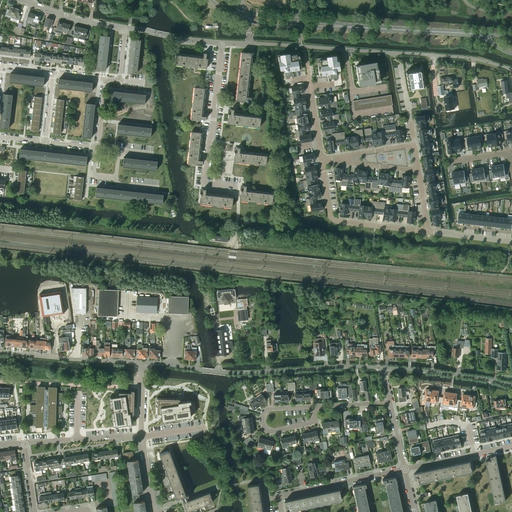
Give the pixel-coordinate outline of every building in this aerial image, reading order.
[(11,18),(11,16),(14,8),(13,7),(12,6),(11,6),(10,6),(9,6),(8,9),(7,9),(5,14),(5,16),(11,18)] [(14,8),(11,16),(11,18),(19,20),(20,16),(18,15),(19,13),(18,12),(19,9),(18,9),(17,8),(16,8),(15,8),(14,8)] [(26,20),(32,22),(35,14),(29,12),(26,20)] [(35,27),(37,27),(40,16),(35,14),(32,22),(31,26),(35,28),(35,27)] [(46,29),(49,30),(50,27),(52,20),(46,18),(44,25),(47,27),(46,29)] [(56,30),(55,32),(61,34),(62,31),(64,23),(58,22),(56,30)] [(64,23),(62,31),(68,33),(70,25),(64,23)] [(12,33),(18,35),(21,28),(14,26),(12,33)] [(72,37),(78,39),(81,28),(75,26),(72,37)] [(81,28),(78,39),(84,40),(85,37),(87,29),(81,28)] [(109,37),(100,36),(96,69),(105,70),(109,37)] [(127,73),(136,74),(140,40),(131,39),(127,73)] [(246,102),(248,103),(248,100),(251,100),(251,97),(246,97),(251,53),(241,52),(236,101),(241,101),(242,102),(243,101),(246,102)] [(292,75),(291,70),(301,69),(300,60),(299,52),(277,55),(280,70),(284,69),(285,76),(292,75)] [(206,54),(203,53),(203,58),(175,55),(174,65),(206,68),(208,59),(206,58),(206,54)] [(319,75),(329,74),(330,78),(336,77),(335,70),(340,70),(337,55),(316,58),(319,75)] [(360,66),(355,66),(358,79),(360,79),(361,85),(373,83),(373,84),(373,83),(374,83),(374,81),(380,80),(378,68),(376,69),(375,63),(360,65),(360,66)] [(406,72),(408,89),(424,87),(421,69),(406,72)] [(9,82),(9,83),(43,86),(44,80),(44,77),(10,73),(9,82)] [(452,76),(441,78),(442,86),(453,84),(453,88),(459,87),(458,83),(458,82),(458,79),(452,80),(452,76)] [(58,82),(58,88),(91,92),(92,89),(92,83),(92,82),(59,79),(58,82)] [(507,80),(501,81),(503,94),(506,93),(506,99),(509,98),(510,103),(511,102),(511,92),(509,92),(507,80)] [(289,94),(289,97),(297,96),(296,93),(304,92),(303,85),(291,87),(292,93),(289,94)] [(200,121),(203,122),(203,119),(205,119),(206,117),(201,116),(204,88),(194,87),(191,120),(200,121)] [(112,91),(111,100),(144,104),(145,95),(146,95),(112,91)] [(319,105),(324,104),(331,103),(334,102),(333,96),(333,93),(325,94),(325,97),(318,98),(319,105)] [(0,122),(0,127),(8,129),(12,95),(3,94),(0,122)] [(293,100),(294,106),(306,104),(305,98),(297,99),(297,96),(289,97),(290,100),(293,100)] [(453,96),(444,97),(446,110),(455,108),(453,96)] [(321,117),(326,116),(332,115),(332,109),(337,108),(336,102),(334,102),(331,103),(324,104),(325,107),(325,110),(320,111),(320,112),(320,116),(321,116),(321,117)] [(82,137),(91,138),(95,105),(86,104),(82,137)] [(292,112),(292,115),(300,114),(299,111),(306,110),(305,104),(306,104),(294,106),(295,112),(292,112)] [(230,114),(228,114),(227,124),(259,128),(261,118),(233,115),(233,110),(231,109),(230,114)] [(297,124),(308,122),(307,116),(300,117),(300,114),(292,115),(293,119),(296,118),(297,124)] [(326,116),(327,119),(327,122),(322,123),(322,124),(322,128),(323,128),(323,129),(334,128),(333,122),(339,121),(338,114),(332,115),(326,116)] [(417,124),(418,123),(419,127),(426,126),(425,122),(430,122),(429,115),(416,117),(417,124)] [(294,131),(295,134),(303,133),(302,130),(309,129),(309,127),(310,127),(309,123),(309,124),(308,122),(297,124),(298,130),(294,131)] [(118,124),(117,133),(150,137),(151,128),(118,124)] [(394,124),(388,125),(390,137),(393,137),(393,136),(396,136),(397,141),(403,140),(402,137),(403,136),(403,133),(402,133),(401,129),(395,130),(394,124)] [(383,132),(377,133),(379,144),(385,143),(384,138),(387,137),(387,138),(390,137),(388,125),(382,126),(383,132)] [(379,144),(377,133),(376,133),(371,134),(371,130),(370,128),(364,129),(366,141),(369,141),(369,140),(372,140),(372,145),(378,144),(379,144)] [(350,137),(352,148),(358,147),(357,142),(360,142),(364,141),(362,129),(362,130),(355,131),(356,136),(350,137)] [(419,130),(421,144),(428,143),(427,136),(432,135),(431,129),(419,130)] [(511,142),(511,129),(506,131),(503,131),(504,137),(507,137),(508,143),(511,142)] [(197,163),(202,164),(203,161),(198,160),(201,133),(191,132),(187,164),(197,165),(197,163)] [(344,132),(337,133),(339,145),(342,144),(345,144),(346,149),(347,149),(351,149),(351,148),(352,148),(350,137),(344,138),(344,132)] [(495,145),(501,144),(500,138),(503,137),(502,132),(499,132),(493,133),(495,145)] [(303,133),(295,134),(295,137),(299,137),(300,143),(311,141),(310,134),(303,136),(303,133)] [(326,140),(326,144),(325,144),(326,148),(327,148),(328,152),(334,151),(333,145),(336,145),(339,145),(337,133),(331,134),(331,136),(326,136),(326,140)] [(484,135),(485,140),(488,140),(489,146),(494,145),(495,145),(493,133),(487,134),(484,135)] [(473,137),(475,149),(481,148),(480,141),(483,141),(482,135),(479,135),(479,136),(473,137)] [(473,137),(473,136),(467,137),(464,138),(465,144),(468,143),(469,150),(475,149),(473,137)] [(455,152),(453,139),(453,138),(447,139),(447,141),(444,141),(445,147),(448,147),(449,153),(455,152)] [(459,138),(453,139),(455,152),(456,152),(461,151),(460,145),(463,144),(462,138),(459,139),(459,138)] [(421,144),(422,150),(423,154),(423,157),(430,156),(430,153),(429,149),(434,148),(433,142),(428,143),(421,144)] [(236,152),(234,152),(233,162),(266,166),(267,156),(239,153),(240,148),(237,148),(236,152)] [(19,158),(86,166),(87,156),(20,149),(19,158)] [(299,162),(300,166),(308,165),(307,162),(314,160),(313,154),(302,156),(303,162),(299,162)] [(432,167),(432,166),(431,163),(432,163),(437,162),(435,155),(430,156),(423,157),(425,168),(427,167),(428,170),(432,170),(432,167)] [(122,167),(156,171),(157,161),(123,157),(122,167)] [(503,164),(497,165),(500,178),(509,177),(508,174),(505,175),(503,164)] [(304,168),(305,174),(316,173),(315,166),(308,167),(308,165),(300,166),(301,169),(304,168)] [(497,165),(491,166),(492,172),(489,173),(490,179),(499,177),(499,179),(500,178),(497,165)] [(484,167),(478,168),(480,182),(489,180),(488,174),(485,175),(484,167)] [(340,185),(346,186),(348,174),(344,174),(342,174),(342,168),(336,168),(335,172),(334,171),(334,175),(335,175),(335,179),(341,180),(340,185)] [(478,168),(471,169),(473,176),(470,176),(471,182),(474,181),(473,180),(479,179),(480,182),(478,168)] [(428,170),(425,171),(426,177),(427,181),(428,184),(435,183),(434,180),(433,176),(439,175),(438,169),(432,170),(428,170)] [(353,181),(359,182),(360,171),(354,170),(353,175),(351,175),(348,174),(346,186),(352,187),(353,181)] [(464,170),(458,171),(460,184),(469,182),(468,176),(465,177),(464,170)] [(364,188),(370,189),(372,177),(369,176),(369,177),(366,176),(367,171),(360,171),(361,171),(360,171),(359,182),(365,183),(364,188)] [(458,171),(452,172),(453,179),(450,179),(451,185),(460,184),(458,171)] [(303,181),(303,184),(311,183),(310,180),(317,179),(316,173),(305,174),(305,175),(306,180),(303,181)] [(383,185),(385,173),(384,173),(384,174),(378,173),(378,178),(375,177),(372,177),(370,189),(377,189),(377,184),(383,185)] [(388,191),(395,192),(396,180),(393,179),(393,180),(390,180),(391,174),(389,174),(389,173),(386,173),(385,173),(383,185),(389,186),(388,191)] [(396,180),(395,192),(401,193),(402,187),(408,188),(408,184),(409,184),(410,180),(409,180),(409,176),(403,175),(402,181),(399,181),(399,180),(396,180)] [(435,183),(428,184),(430,198),(437,197),(436,190),(441,189),(440,182),(435,183)] [(308,193),(319,191),(318,185),(311,186),(311,183),(303,184),(304,187),(307,187),(308,192),(308,193)] [(239,200),(272,204),(273,194),(245,191),(246,186),(243,186),(243,191),(241,190),(239,200)] [(95,197),(162,204),(163,195),(96,187),(95,197)] [(199,204),(232,207),(233,198),(205,195),(206,190),(203,189),(202,194),(200,194),(199,204)] [(305,199),(306,202),(313,201),(313,198),(320,197),(320,196),(320,192),(319,192),(319,191),(308,193),(309,199),(305,199)] [(431,204),(431,208),(432,211),(439,210),(438,207),(438,203),(443,202),(442,196),(437,197),(430,198),(429,198),(430,204),(431,204)] [(349,211),(353,211),(354,199),(348,198),(347,204),(341,203),(341,207),(340,207),(339,211),(340,211),(340,215),(346,215),(347,210),(350,210),(349,211)] [(363,217),(364,217),(365,206),(360,205),(360,200),(354,199),(353,211),(356,211),(359,211),(358,217),(359,217),(363,218),(363,217)] [(313,201),(306,202),(306,206),(310,205),(311,211),(319,210),(323,210),(322,206),(322,207),(321,203),(314,204),(313,201)] [(374,214),(377,214),(378,202),(372,201),(371,207),(366,206),(365,206),(364,217),(370,218),(371,213),(374,213),(374,214)] [(388,220),(390,209),(384,208),(384,203),(378,202),(377,214),(380,214),(383,214),(382,219),(388,220)] [(398,216),(401,217),(402,205),(396,204),(396,207),(390,206),(390,209),(388,220),(395,221),(395,216),(398,216)] [(402,205),(401,217),(404,217),(407,217),(406,222),(413,223),(413,219),(414,219),(415,215),(414,215),(414,212),(408,211),(409,205),(402,205)] [(432,218),(433,217),(434,225),(441,224),(440,216),(445,216),(444,209),(439,210),(432,211),(431,211),(432,218)] [(70,288),(75,313),(75,314),(86,314),(86,288),(70,288)] [(96,289),(89,289),(88,309),(96,309),(96,289)] [(97,316),(117,317),(118,290),(98,289),(97,316)] [(221,300),(224,304),(230,304),(232,299),(235,298),(234,290),(233,289),(217,291),(217,292),(217,300),(221,300)] [(60,291),(38,295),(42,317),(64,313),(60,291)] [(168,296),(168,314),(188,314),(188,297),(168,296)] [(136,312),(156,313),(157,298),(136,297),(136,312)] [(246,311),(238,312),(239,320),(246,319),(245,311),(246,311)] [(232,339),(227,340),(226,330),(216,331),(219,355),(229,354),(228,345),(233,344),(232,339)] [(315,351),(315,356),(324,355),(323,338),(313,339),(314,351),(315,351)] [(369,356),(374,356),(374,354),(380,354),(380,345),(377,345),(377,338),(372,338),(372,339),(369,339),(368,347),(369,347),(369,356)] [(506,353),(498,353),(498,349),(491,349),(491,339),(485,339),(485,353),(491,353),(491,357),(498,358),(497,370),(506,371),(506,353)] [(96,340),(96,347),(97,347),(97,350),(98,350),(97,356),(99,356),(103,356),(104,348),(100,348),(100,345),(101,343),(99,343),(99,340),(96,340)] [(266,343),(267,351),(271,351),(271,352),(277,351),(277,346),(274,346),(274,344),(271,344),(270,340),(266,340),(266,343)] [(349,355),(355,355),(355,344),(350,344),(348,344),(348,340),(344,340),(345,347),(346,347),(346,352),(349,353),(349,355)] [(456,356),(456,357),(458,358),(460,347),(463,348),(464,341),(457,340),(456,344),(453,344),(451,357),(452,357),(452,356),(456,356)] [(339,342),(334,343),(329,343),(330,355),(337,354),(336,349),(339,349),(339,342)] [(427,346),(426,358),(428,358),(428,359),(431,359),(431,358),(432,352),(435,352),(435,347),(427,346)] [(361,391),(364,390),(366,401),(370,400),(369,391),(366,391),(365,381),(359,382),(361,391)] [(345,388),(337,388),(337,399),(346,398),(346,393),(348,393),(348,398),(353,398),(350,385),(345,385),(345,388)] [(47,427),(54,427),(54,426),(61,427),(61,426),(61,420),(61,419),(54,419),(55,413),(62,413),(61,413),(62,406),(55,406),(55,400),(62,400),(62,393),(55,393),(56,389),(56,387),(48,387),(48,389),(45,389),(45,387),(38,387),(37,392),(30,392),(31,392),(30,399),(37,399),(37,405),(30,405),(30,412),(37,413),(37,418),(30,418),(30,419),(29,425),(36,426),(36,427),(44,427),(44,426),(47,426),(47,427)] [(399,388),(398,388),(399,397),(400,402),(406,401),(406,396),(406,395),(407,395),(406,391),(405,392),(405,387),(401,388),(401,387),(399,387),(399,388)] [(319,398),(323,398),(324,398),(323,391),(323,389),(316,389),(316,398),(319,397),(319,398)] [(422,394),(421,400),(424,401),(424,402),(430,403),(432,389),(428,389),(426,389),(425,395),(422,394)] [(432,389),(430,403),(437,404),(437,402),(440,403),(441,397),(438,396),(438,391),(436,390),(432,389)] [(324,398),(323,398),(324,399),(331,399),(331,391),(328,391),(327,390),(323,391),(324,398)] [(441,397),(440,403),(443,403),(442,406),(449,406),(451,392),(447,391),(447,392),(444,392),(444,397),(441,397)] [(118,396),(111,397),(115,426),(131,424),(130,415),(133,415),(134,393),(118,392),(118,396)] [(451,392),(449,406),(458,408),(459,399),(456,399),(457,393),(454,393),(451,392)] [(260,393),(255,397),(260,405),(266,400),(261,394),(261,395),(260,393)] [(459,399),(458,408),(467,409),(467,407),(469,395),(465,394),(465,395),(463,394),(462,400),(459,399)] [(469,395),(467,407),(476,408),(477,402),(474,402),(475,396),(473,396),(473,395),(469,395)] [(260,405),(255,397),(249,402),(250,403),(254,409),(260,405)] [(157,398),(157,414),(160,414),(161,422),(191,417),(188,401),(177,402),(177,399),(157,398)] [(500,400),(494,401),(494,405),(496,405),(496,408),(499,408),(499,410),(507,409),(507,404),(506,404),(505,399),(500,399),(500,400)] [(403,414),(405,424),(416,422),(414,411),(403,414)] [(242,422),(243,426),(252,424),(251,417),(246,418),(246,416),(239,417),(239,423),(242,422)] [(374,426),(374,427),(384,424),(383,417),(374,419),(375,422),(376,426),(374,426)] [(352,429),(352,419),(344,419),(344,420),(344,425),(345,425),(345,427),(348,427),(352,427),(352,429)] [(352,419),(352,429),(360,428),(360,432),(364,432),(363,425),(360,425),(360,420),(356,420),(352,420),(352,419)] [(337,421),(329,422),(331,431),(335,431),(335,433),(339,432),(337,421)] [(331,431),(329,422),(322,423),(323,434),(327,434),(327,432),(331,431)] [(252,424),(243,426),(244,433),(246,433),(253,432),(252,424)] [(384,424),(374,427),(376,434),(384,432),(383,429),(383,425),(384,425),(384,424)] [(506,424),(500,425),(501,426),(503,437),(508,436),(506,424)] [(496,426),(490,428),(490,430),(491,430),(493,439),(498,438),(496,428),(496,426)] [(413,429),(407,431),(409,443),(418,441),(415,429),(413,429)] [(485,429),(479,430),(482,442),(487,440),(485,431),(486,431),(485,429)] [(316,431),(309,432),(311,441),(313,441),(314,441),(319,440),(318,437),(317,438),(316,431)] [(311,441),(309,432),(302,434),(303,441),(302,441),(303,444),(307,443),(307,442),(311,441)] [(459,434),(454,435),(456,447),(462,446),(459,434)] [(294,435),(287,437),(289,446),(292,445),(291,444),(296,443),(294,435)] [(243,442),(246,444),(252,439),(249,436),(243,442)] [(289,446),(287,437),(280,438),(282,448),(287,447),(289,446)] [(257,447),(263,449),(266,439),(259,438),(257,445),(257,447)] [(252,439),(246,444),(248,447),(254,442),(252,439)] [(264,449),(262,453),(269,455),(270,451),(271,449),(273,441),(266,439),(263,449),(264,449)] [(416,446),(410,447),(412,455),(416,454),(421,453),(430,451),(430,450),(428,441),(415,443),(416,446)] [(117,449),(111,450),(112,457),(118,456),(118,458),(121,458),(120,451),(117,452),(117,449)] [(168,451),(159,454),(176,499),(179,498),(179,499),(182,501),(182,502),(186,511),(213,502),(209,493),(209,492),(187,500),(186,497),(189,496),(188,494),(185,495),(169,450),(168,451)] [(389,450),(382,452),(384,461),(391,460),(389,450)] [(124,461),(127,461),(134,460),(133,451),(123,453),(124,461)] [(100,459),(99,452),(91,453),(92,462),(93,462),(92,460),(100,459)] [(384,461),(382,452),(375,453),(377,463),(384,461)] [(368,455),(361,456),(363,466),(370,464),(368,455)] [(493,496),(495,503),(506,500),(506,499),(505,498),(504,498),(496,463),(495,459),(497,459),(496,455),(491,457),(491,459),(486,461),(493,496)] [(363,466),(361,456),(354,458),(356,468),(363,466)] [(307,463),(308,470),(318,468),(317,466),(315,466),(313,457),(309,458),(310,462),(307,463)] [(58,458),(52,459),(53,468),(62,467),(61,461),(58,461),(58,458)] [(132,494),(138,493),(143,492),(142,485),(143,485),(143,482),(141,483),(139,469),(140,469),(140,466),(139,466),(138,459),(134,460),(127,461),(132,494)] [(347,459),(333,462),(335,471),(344,470),(349,469),(347,459)] [(414,473),(415,479),(418,479),(419,483),(436,480),(453,476),(473,472),(470,461),(470,462),(418,474),(417,472),(414,473)] [(281,474),(281,476),(290,474),(289,467),(290,467),(289,462),(284,464),(284,468),(281,468),(282,473),(281,474)] [(318,468),(308,470),(310,477),(318,476),(317,473),(327,471),(327,474),(331,473),(329,466),(318,468)] [(270,479),(271,486),(275,485),(274,481),(282,479),(283,478),(284,483),(292,481),(290,474),(281,476),(270,479)] [(395,477),(382,480),(383,483),(386,483),(392,511),(402,511),(402,509),(401,504),(401,500),(400,500),(395,477)] [(366,486),(365,483),(352,486),(357,509),(357,510),(357,511),(368,511),(363,487),(366,486)] [(262,511),(258,484),(249,485),(252,511),(262,511)] [(287,500),(284,501),(285,505),(288,505),(289,511),(341,500),(339,489),(339,491),(288,502),(287,500)] [(470,511),(466,494),(468,493),(465,494),(457,495),(460,511),(470,511)] [(437,511),(435,500),(436,500),(425,502),(427,511),(437,511)] [(140,501),(133,502),(134,511),(145,511),(146,510),(147,510),(146,507),(145,508),(144,501),(140,501)]
